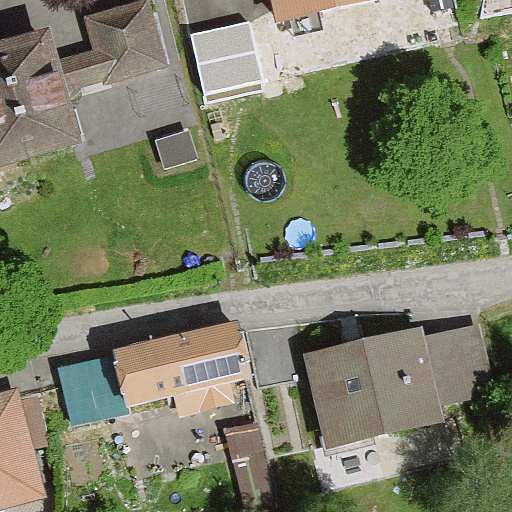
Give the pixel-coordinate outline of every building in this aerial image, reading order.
[(49,29),(0,42),(0,167),(73,146),(83,143),(68,92),(102,82),(103,86),(168,67),(148,0),(144,0),(85,17),(95,52),(59,63),(49,29)] [(271,0),(275,16),(350,0),(271,0)] [(262,81),(248,23),(192,36),(206,94),(262,81)] [(196,159),(189,132),(155,141),(162,168),(196,159)] [(238,322),(113,351),(114,358),(127,412),(178,400),(182,415),(234,403),(230,385),(251,380),(238,322)] [(422,326),(305,354),(328,452),(445,424),(441,407),(426,342),(422,326)] [(479,329),(426,342),(441,407),(495,394),(479,329)] [(114,358),(59,370),(71,424),(109,416),(127,412),(114,358)] [(15,391),(0,394),(0,508),(44,498),(33,453),(47,449),(34,396),(17,400),(15,391)] [(267,461),(258,424),(227,431),(246,509),(276,502),(267,461)]
